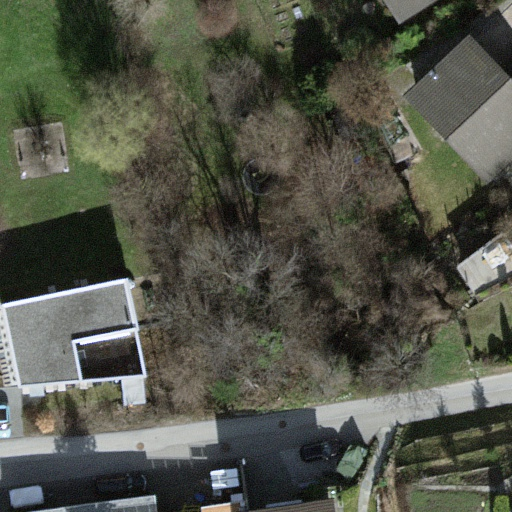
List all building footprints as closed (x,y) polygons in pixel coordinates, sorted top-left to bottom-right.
[(390,0),(400,15),(423,0),(390,0)] [(511,164),(511,81),(464,33),(398,98),(487,189),(511,164)] [(120,277),(0,302),(0,324),(15,386),(143,375),(120,277)] [(13,511),(123,511),(155,509),(153,480),(11,495),(13,511)] [(324,511),(323,501),(246,511),(324,511)]
